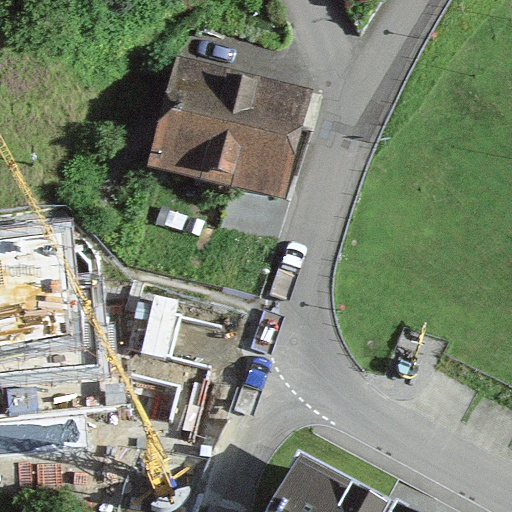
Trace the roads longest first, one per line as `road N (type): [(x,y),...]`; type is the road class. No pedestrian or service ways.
road 1 (residential): [(511,498),(359,414),(326,371),(306,311),(310,253),(373,108)]
road 2 (residential): [(373,108),(433,0)]
